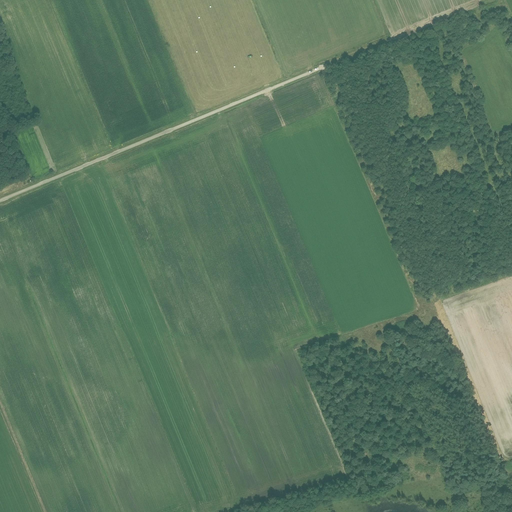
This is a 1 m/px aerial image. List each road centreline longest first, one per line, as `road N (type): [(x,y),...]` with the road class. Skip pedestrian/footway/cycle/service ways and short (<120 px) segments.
road 1 (unclassified): [(0,200),(318,68)]
road 2 (track): [(318,68),(488,0)]
